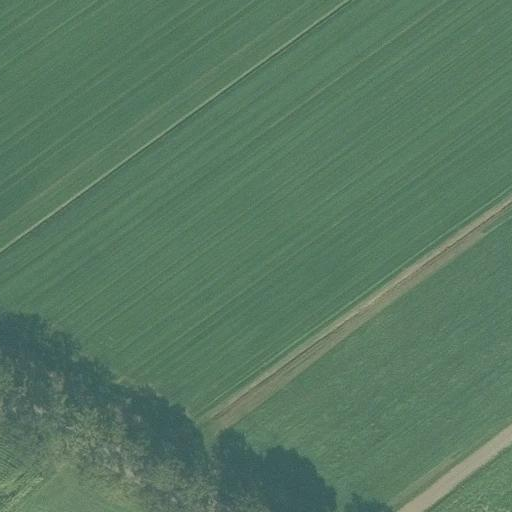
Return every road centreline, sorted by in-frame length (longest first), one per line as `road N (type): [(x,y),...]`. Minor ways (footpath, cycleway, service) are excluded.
road 1 (tertiary): [(211,511),(0,400)]
road 2 (unknown): [(400,511),(511,431)]
